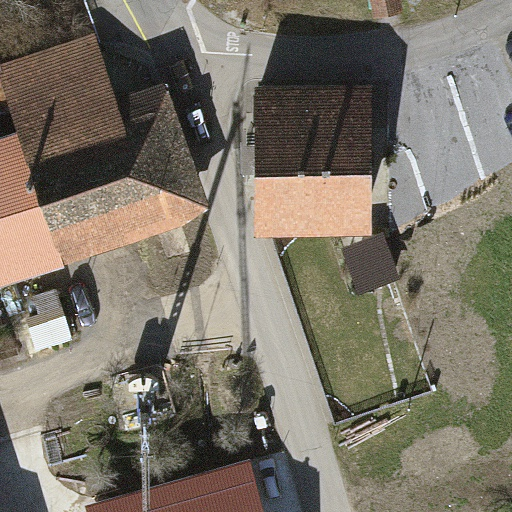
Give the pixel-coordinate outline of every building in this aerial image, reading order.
[(400,0),(369,0),(373,17),(402,12),(400,0)] [(207,201),(164,73),(116,89),(96,27),(0,58),(0,81),(16,124),(59,259),(183,218),(207,201)] [(366,84),(250,85),(251,220),(367,219),(366,84)] [(0,277),(59,259),(16,124),(0,128),(0,277)] [(47,511),(72,506),(55,423),(30,428),(47,511)]
